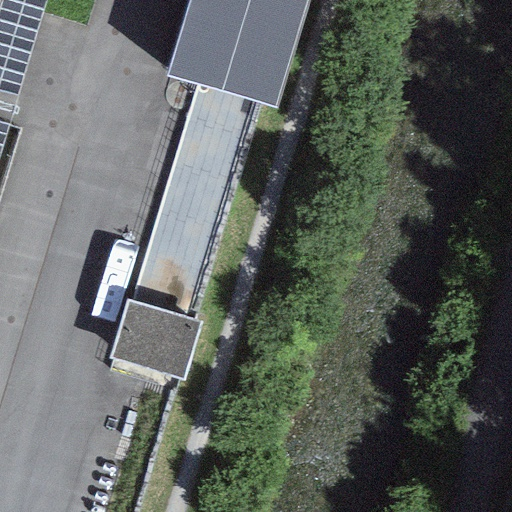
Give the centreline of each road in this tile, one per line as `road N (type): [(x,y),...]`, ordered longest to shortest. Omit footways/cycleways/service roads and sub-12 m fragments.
road 1 (track): [(179,511),(333,0)]
road 2 (unclassified): [(474,511),(511,342)]
